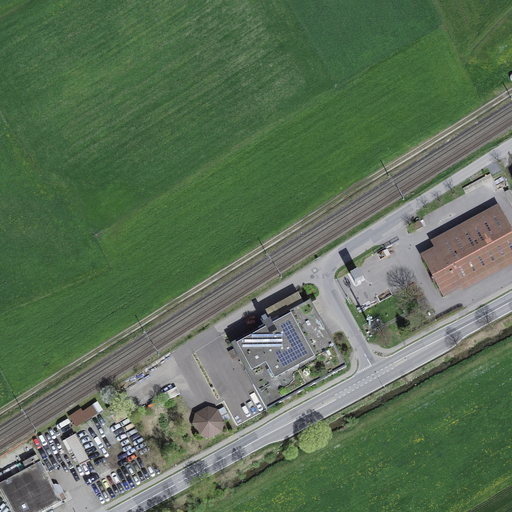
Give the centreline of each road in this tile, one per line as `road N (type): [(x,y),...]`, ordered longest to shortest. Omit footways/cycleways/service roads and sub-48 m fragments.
road 1 (secondary): [(511,301),(125,511)]
road 2 (unknown): [(375,375),(326,283),(337,260),(385,231)]
